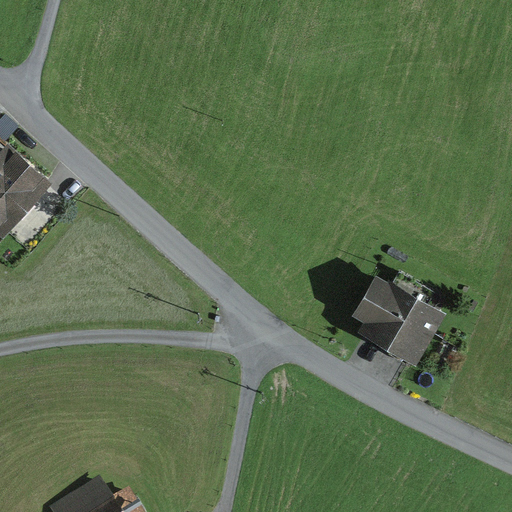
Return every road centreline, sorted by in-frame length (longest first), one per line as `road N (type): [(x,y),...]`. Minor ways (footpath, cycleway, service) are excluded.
road 1 (residential): [(270,325),(14,94)]
road 2 (residential): [(511,457),(358,383),(270,325)]
road 3 (residential): [(270,325),(255,355),(221,511)]
